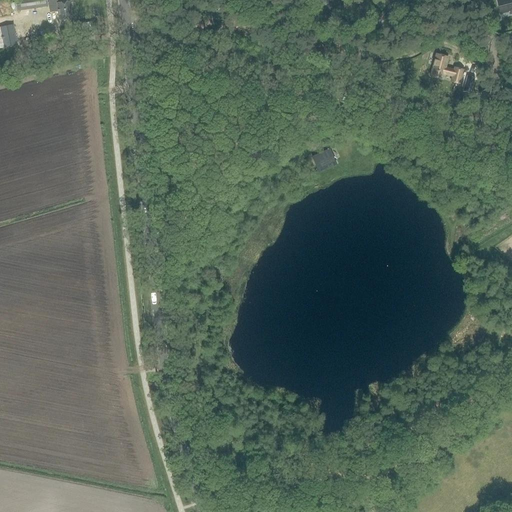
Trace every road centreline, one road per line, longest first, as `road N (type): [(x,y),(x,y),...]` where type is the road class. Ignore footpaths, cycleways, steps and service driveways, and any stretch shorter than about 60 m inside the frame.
road 1 (secondary): [(205,511),(168,390),(126,33)]
road 2 (unclassified): [(511,130),(126,33)]
road 3 (track): [(481,122),(494,69),(482,0)]
